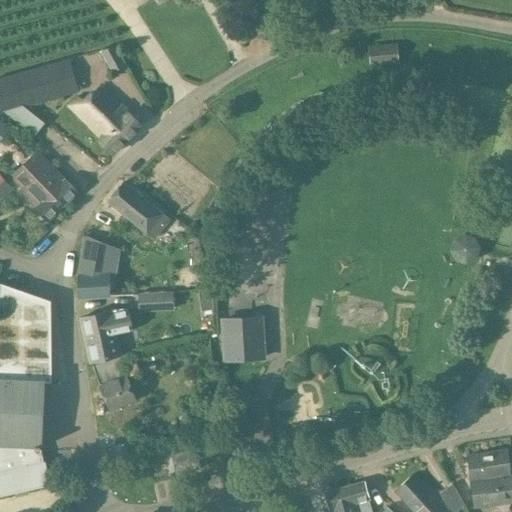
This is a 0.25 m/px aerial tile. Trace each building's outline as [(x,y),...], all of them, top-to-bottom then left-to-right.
[(370,66),(399,64),(398,44),(369,46),(370,66)] [(116,46),(100,50),(113,73),(127,66),(116,46)] [(70,58),(0,77),(0,114),(80,92),(70,58)] [(112,154),(141,124),(101,85),(83,103),(76,96),(67,105),(102,139),(99,141),(112,154)] [(0,140),(13,130),(0,121),(0,140)] [(47,220),(77,192),(38,150),(11,175),(29,194),(26,198),(47,220)] [(0,200),(14,187),(0,172),(0,200)] [(107,200),(146,232),(155,240),(171,221),(124,182),(107,200)] [(109,273),(113,248),(85,237),(79,278),(79,299),(109,296),(109,273)] [(0,498),(53,486),(47,461),(45,461),(42,448),(45,383),(53,382),(53,302),(2,283),(0,292),(0,498)] [(139,312),(175,310),(174,292),(138,293),(139,312)] [(92,361),(121,355),(117,333),(132,330),(128,308),(112,311),(83,318),(92,361)] [(267,360),(264,319),(221,323),(224,363),(267,360)] [(129,376),(141,372),(134,353),(95,367),(111,411),(138,401),(129,376)] [(470,456),(477,505),(511,499),(511,475),(510,476),(506,450),(470,456)] [(198,451),(194,452),(173,457),(177,475),(203,470),(198,451)] [(449,511),(414,474),(395,491),(414,511),(449,511)] [(326,493),(331,511),(373,511),(369,499),(365,482),(326,493)] [(452,484),(439,492),(451,511),(454,511),(465,506),(452,484)]
